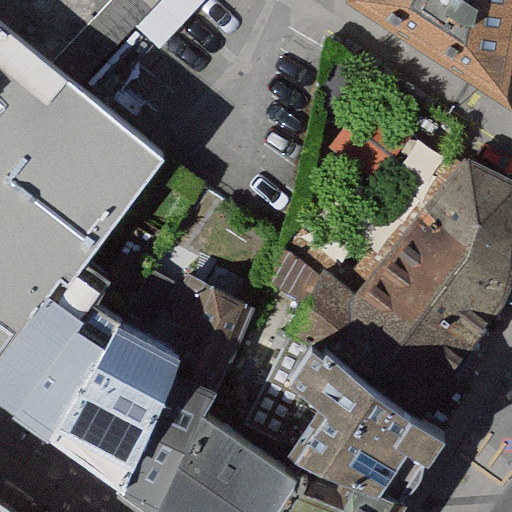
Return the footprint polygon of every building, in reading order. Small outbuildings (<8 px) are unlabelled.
[(0,0),(0,10),(94,87),(174,0),(0,0)] [(511,0),(364,0),(511,98),(511,0)] [(0,372),(7,377),(65,300),(176,153),(94,87),(0,10),(0,372)] [(328,343),(433,418),(511,310),(511,176),(475,159),(365,297),(334,273),(301,338),(321,352),(328,343)] [(182,372),(225,392),(263,311),(196,278),(177,322),(193,333),(182,372)] [(7,377),(0,372),(0,397),(60,444),(117,345),(87,326),(95,319),(65,300),(7,377)] [(319,463),(393,494),(422,451),(443,467),(462,438),(433,418),(328,343),(321,352),(297,384),(335,410),(302,453),(319,463)] [(117,345),(60,444),(130,494),(180,378),(155,361),(150,368),(117,345)] [(180,378),(130,494),(155,511),(169,511),(217,415),(228,393),(225,392),(182,372),(180,378)] [(217,415),(169,511),(288,511),(309,480),(217,415)] [(309,480),(288,511),(418,511),(422,506),(393,494),(319,463),(309,480)] [(28,511),(0,491),(0,511),(28,511)]
